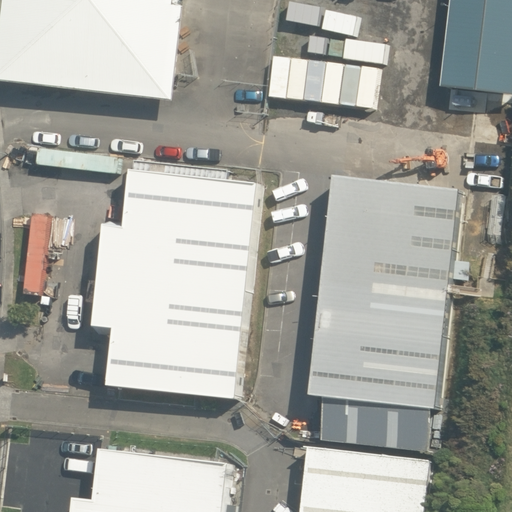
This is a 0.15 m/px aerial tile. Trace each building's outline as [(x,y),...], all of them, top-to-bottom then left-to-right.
[(187,0),(18,0),(8,85),(185,105),(195,10),(187,9),(187,0)] [(511,97),(511,0),(463,0),(452,91),(511,97)] [(369,59),(275,46),(269,93),(363,105),(369,59)] [(122,390),(247,403),(269,187),(236,183),(237,173),(142,163),(142,173),(138,173),(137,181),(140,181),(136,229),(118,227),(108,330),(127,332),(122,390)] [(465,263),(473,194),(350,180),(324,400),(334,401),(440,412),(447,413),(463,281),(472,282),(473,264),(465,263)] [(329,443),(436,454),(440,412),(334,401),(329,443)] [(236,511),(241,467),(148,456),(149,451),(136,450),(135,454),(113,452),(107,504),(87,501),(85,511),(236,511)] [(315,511),(436,511),(439,491),(445,491),(446,473),(440,472),(441,463),(322,450),(315,511)]
